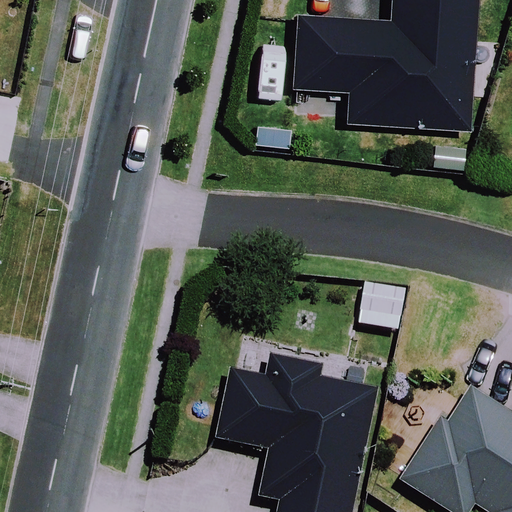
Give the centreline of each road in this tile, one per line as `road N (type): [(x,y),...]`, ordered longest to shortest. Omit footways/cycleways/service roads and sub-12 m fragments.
road 1 (residential): [(112,202),(204,221),(408,237),(511,264)]
road 2 (unclassified): [(44,511),(112,202)]
road 3 (unclassified): [(112,202),(155,0)]
